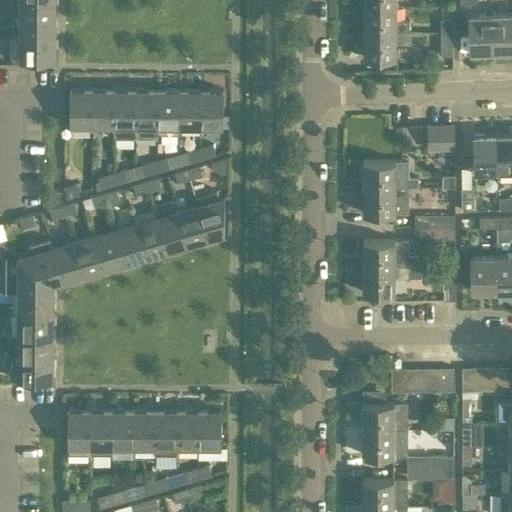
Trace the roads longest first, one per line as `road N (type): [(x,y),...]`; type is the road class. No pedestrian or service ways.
road 1 (residential): [(311,337),(313,92)]
road 2 (residential): [(311,337),(511,335)]
road 3 (residential): [(313,92),(511,87)]
road 4 (residential): [(310,511),(311,337)]
